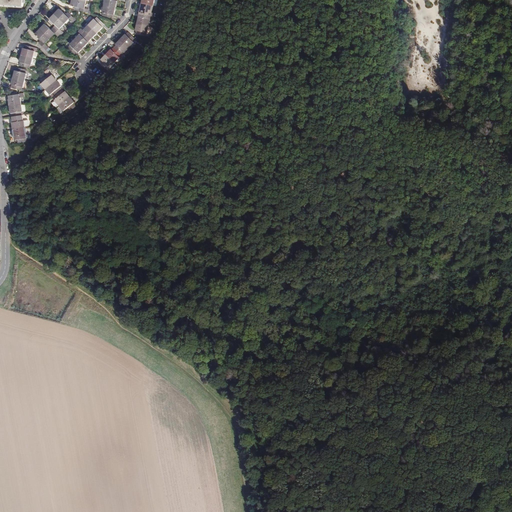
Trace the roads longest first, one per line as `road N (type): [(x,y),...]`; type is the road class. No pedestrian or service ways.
road 1 (track): [(5,237),(223,406),(235,425),(249,511)]
road 2 (unclassified): [(0,278),(0,132)]
